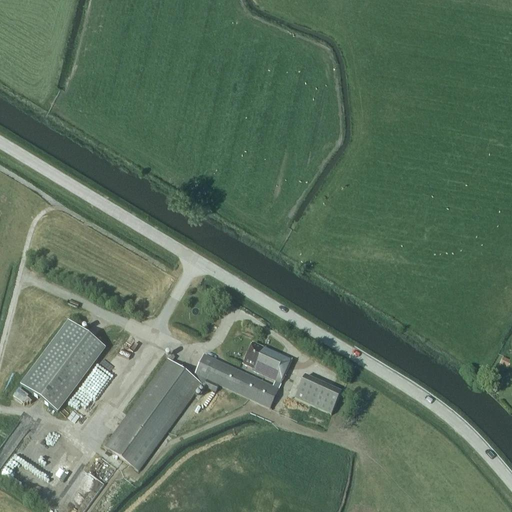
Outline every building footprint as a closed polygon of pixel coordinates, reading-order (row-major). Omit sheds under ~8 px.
[(67,321),(18,386),(55,413),(104,349),(67,321)] [(205,381),(264,407),(269,410),(292,360),(264,348),(263,349),(251,344),(241,366),(252,371),(251,372),(264,378),(262,382),(238,372),(202,356),(193,376),(192,378),(171,363),(168,361),(167,360),(103,448),(137,473),(201,385),(203,386),(205,381)] [(499,366),(508,369),(511,361),(502,358),(499,366)] [(294,399),(331,416),(341,393),(304,377),(294,399)] [(206,382),(203,388),(215,394),(218,387),(206,382)] [(117,404),(129,389),(125,386),(113,400),(117,404)]
